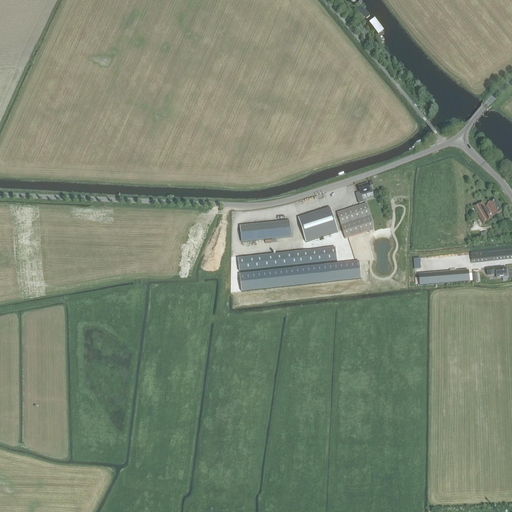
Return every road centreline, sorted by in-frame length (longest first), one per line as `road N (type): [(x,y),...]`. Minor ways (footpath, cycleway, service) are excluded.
road 1 (tertiary): [(0,195),(267,204),(443,144)]
road 2 (unclassified): [(443,144),(323,0)]
